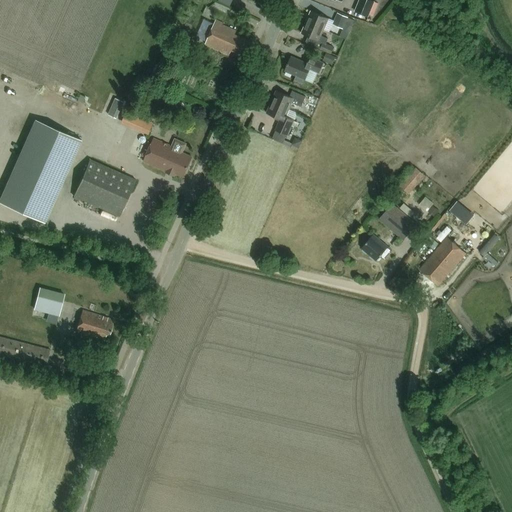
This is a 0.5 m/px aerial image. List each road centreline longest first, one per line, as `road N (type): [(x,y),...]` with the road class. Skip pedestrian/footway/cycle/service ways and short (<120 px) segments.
road 1 (tertiary): [(79,511),(125,377),(287,0)]
road 2 (track): [(458,511),(415,414),(423,335),(417,305),(181,243)]
